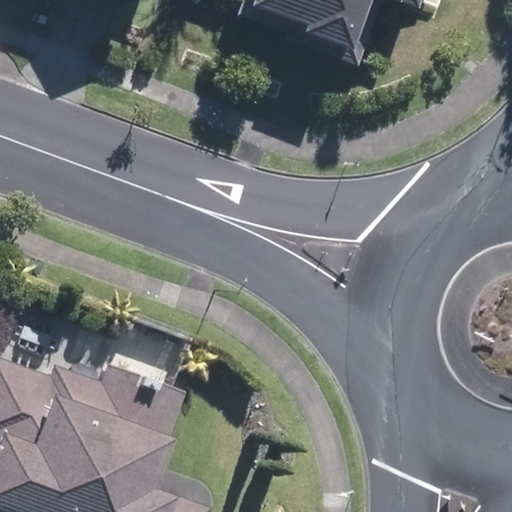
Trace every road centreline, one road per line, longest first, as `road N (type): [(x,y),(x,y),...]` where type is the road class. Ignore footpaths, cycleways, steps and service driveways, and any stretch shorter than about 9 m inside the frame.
road 1 (residential): [(369,289),(0,143)]
road 2 (residential): [(472,460),(423,436),(387,395),(368,343),(369,289)]
road 3 (residential): [(369,289),(391,238),(429,199),(479,177),(511,175)]
